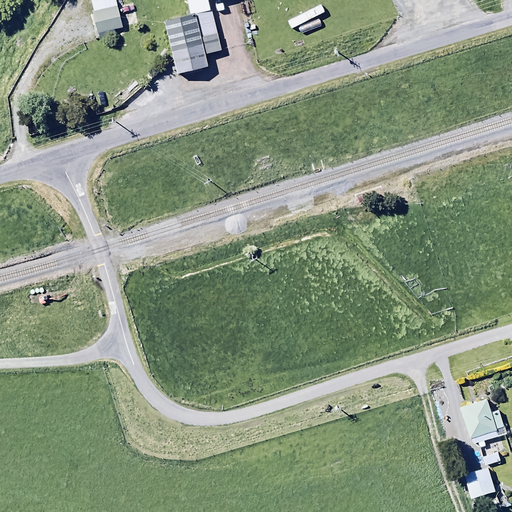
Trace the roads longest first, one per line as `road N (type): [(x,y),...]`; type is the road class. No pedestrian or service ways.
road 1 (residential): [(511,329),(238,414),(205,418),(167,409),(132,364),(61,155)]
road 2 (unclassified): [(61,155),(511,15)]
